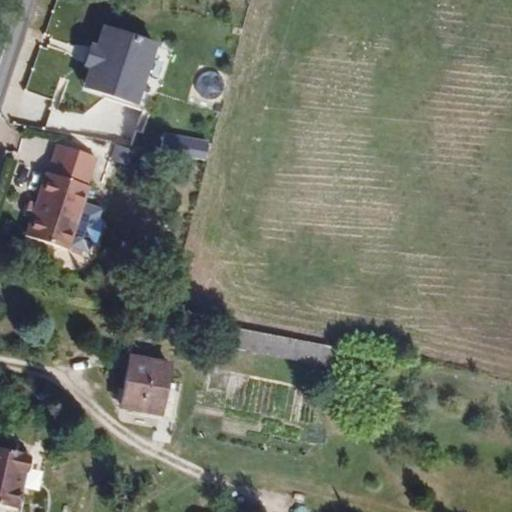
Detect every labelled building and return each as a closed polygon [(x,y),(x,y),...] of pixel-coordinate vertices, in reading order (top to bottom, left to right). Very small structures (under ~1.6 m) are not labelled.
[(152,44),(102,31),(98,52),(91,52),(86,76),(89,76),(86,92),(133,105),(152,44)] [(163,133),(161,148),(205,156),(208,141),(163,133)] [(23,199),(4,263),(46,275),(65,212),(63,211),(71,182),(32,171),(24,199),(23,199)] [(302,375),(304,358),(204,345),(202,362),(302,375)] [(146,434),(152,387),(113,382),(105,433),(144,438),(146,434)] [(172,388),(152,387),(146,434),(164,438),(172,388)] [(12,511),(17,485),(0,481),(0,511),(12,511)]
